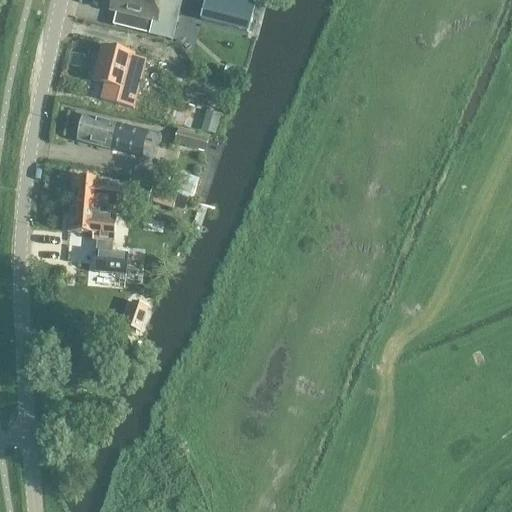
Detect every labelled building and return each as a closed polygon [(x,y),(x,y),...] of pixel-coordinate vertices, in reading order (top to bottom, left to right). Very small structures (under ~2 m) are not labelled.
[(162,0),(113,0),(111,11),(116,12),(114,19),(113,26),(150,35),(153,21),(157,22),(162,0)] [(248,32),(256,1),(254,0),(205,0),(203,10),(200,20),(248,32)] [(137,94),(146,62),(134,59),(135,55),(102,47),(93,83),(104,86),(103,93),(101,101),(117,105),(133,109),(136,101),(137,94)] [(147,92),(143,106),(172,114),(176,101),(147,92)] [(221,118),(206,114),(202,134),(217,137),(221,118)] [(139,157),(146,132),(119,126),(84,117),(77,142),(113,151),(137,157),(139,157)] [(207,150),(210,138),(178,130),(175,142),(207,150)] [(193,198),(199,182),(177,174),(169,195),(191,203),(193,198)] [(110,218),(103,218),(104,209),(124,210),(126,183),(106,182),(106,180),(103,180),(103,182),(90,181),(77,180),(78,178),(74,178),(72,206),(70,235),(72,235),(72,234),(79,234),(86,235),(85,242),(96,243),(99,243),(98,253),(96,253),(94,274),(125,277),(126,256),(111,254),(112,244),(114,244),(116,220),(110,219),(110,218)] [(174,211),(175,209),(178,199),(153,191),(149,203),(174,211)] [(189,203),(178,199),(175,209),(186,213),(189,203)] [(146,218),(139,249),(167,255),(173,224),(146,218)] [(79,276),(65,275),(65,287),(78,288),(79,276)] [(148,308),(133,303),(124,327),(127,328),(126,331),(136,335),(137,332),(139,333),(148,308)] [(115,388),(122,371),(108,367),(102,384),(115,388)]
